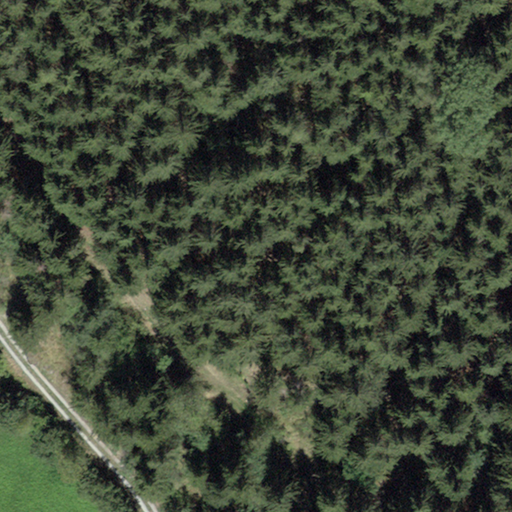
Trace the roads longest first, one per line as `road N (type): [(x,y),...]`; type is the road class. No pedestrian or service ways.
road 1 (track): [(337,511),(234,406),(188,377),(52,226),(0,144)]
road 2 (track): [(162,511),(66,420),(0,330)]
